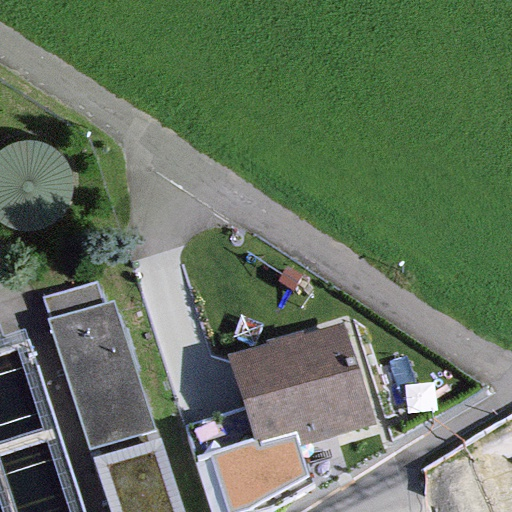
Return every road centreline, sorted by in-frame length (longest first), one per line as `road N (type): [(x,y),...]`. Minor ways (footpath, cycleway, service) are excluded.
road 1 (residential): [(511,372),(0,43)]
road 2 (residential): [(332,511),(511,396)]
